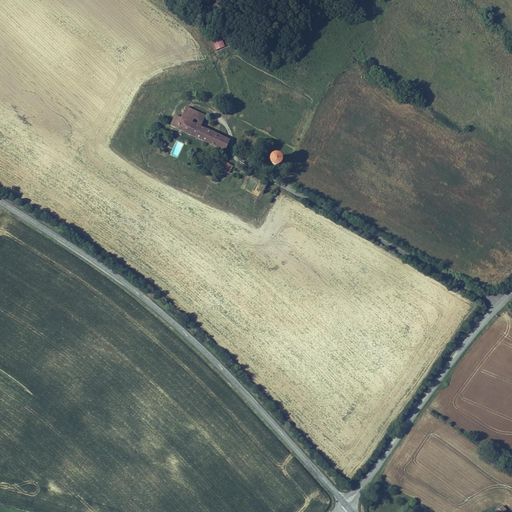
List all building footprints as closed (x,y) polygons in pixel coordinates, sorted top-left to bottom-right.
[(215,51),(225,47),(222,39),(212,43),(215,51)] [(186,107),(181,118),(200,127),(205,116),(186,107)] [(225,152),(230,141),(200,127),(181,118),(174,115),(169,127),(225,152)] [(270,163),(270,164),(271,166),(273,167),(274,167),(276,167),(277,167),(279,167),(280,166),(281,165),(282,163),(282,162),(282,160),(282,159),(281,157),(280,156),(278,155),(277,155),(275,155),(274,155),(272,156),(271,157),(270,158),(270,160),(269,161),(270,163)] [(225,162),(221,168),(230,173),(233,167),(225,162)]
